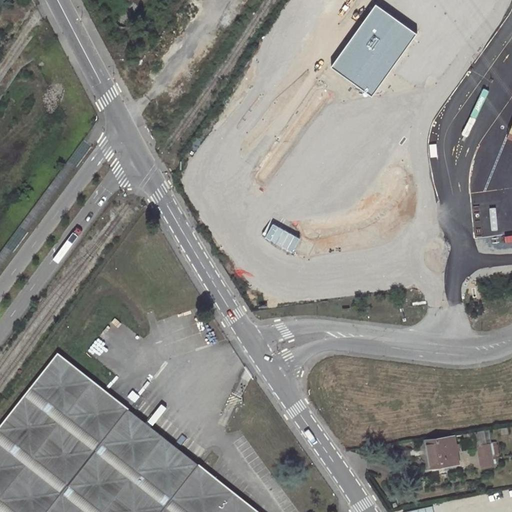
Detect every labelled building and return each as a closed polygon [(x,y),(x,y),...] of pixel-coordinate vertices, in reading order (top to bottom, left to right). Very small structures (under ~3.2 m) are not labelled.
[(416,35),(376,6),(332,67),(372,96),(416,35)] [(0,427),(0,511),(260,511),(202,464),(188,480),(118,424),(132,408),(61,350),(0,427)] [(202,464),(132,408),(118,424),(188,480),(202,464)] [(486,429),(465,433),(466,437),(470,437),(471,441),(487,439),(486,429)] [(493,442),(491,429),(486,429),(487,439),(488,443),(480,444),(482,455),(494,453),(493,449),(499,448),(498,442),(493,442)] [(455,435),(429,438),(432,464),(459,461),(455,435)] [(482,455),(480,456),(482,467),(495,464),(494,453),(482,455)]
